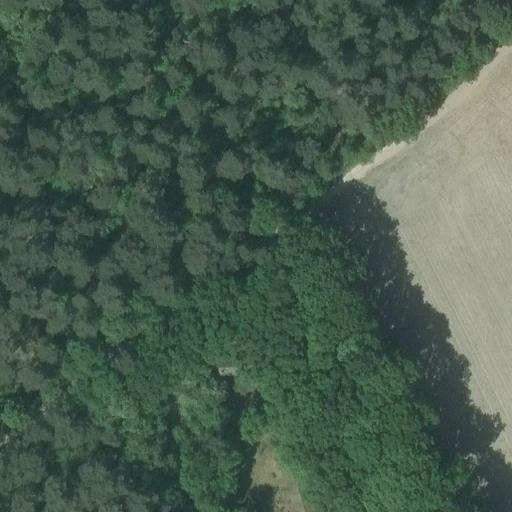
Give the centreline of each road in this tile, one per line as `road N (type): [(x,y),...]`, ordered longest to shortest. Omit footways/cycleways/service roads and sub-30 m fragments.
road 1 (track): [(0,447),(156,317),(439,106),(511,38)]
road 2 (track): [(313,199),(478,511)]
